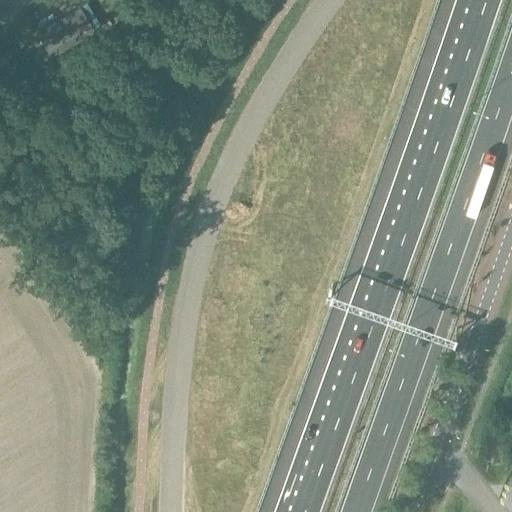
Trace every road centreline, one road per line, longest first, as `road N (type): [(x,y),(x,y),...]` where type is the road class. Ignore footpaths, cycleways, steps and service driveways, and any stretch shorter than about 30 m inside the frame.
road 1 (unclassified): [(169,511),(182,350),(202,240),(248,126),(330,0)]
road 2 (motorway): [(479,0),(335,424)]
road 3 (motorway): [(381,440),(511,74)]
road 4 (tertiary): [(410,511),(511,230)]
